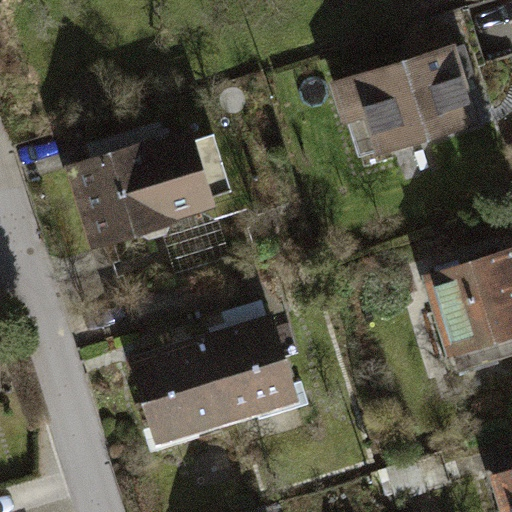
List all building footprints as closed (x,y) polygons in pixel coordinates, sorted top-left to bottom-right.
[(473,38),(332,85),(347,130),(352,128),(365,166),(501,121),(473,38)] [(192,128),(65,163),(90,255),(144,240),(158,243),(175,238),(186,228),(183,215),(214,206),(212,200),(232,195),(216,136),(196,142),(192,128)] [(511,254),(426,280),(454,371),(511,353),(511,254)] [(238,328),(205,337),(232,431),(312,408),(305,385),(294,388),(287,364),(302,360),(291,322),(276,326),(274,317),(260,321),(257,311),(235,317),(238,328)] [(205,337),(136,357),(163,451),(232,431),(205,337)] [(511,511),(511,471),(494,477),(504,511),(511,511)]
